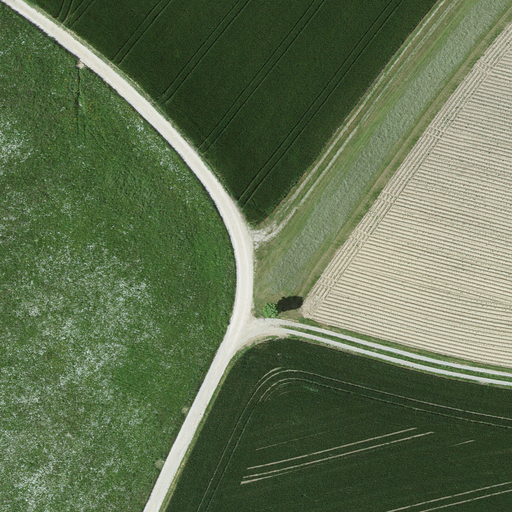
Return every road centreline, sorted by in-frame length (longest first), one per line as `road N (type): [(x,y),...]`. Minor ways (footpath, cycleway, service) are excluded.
road 1 (track): [(10,0),(153,117),(212,186),(243,248),(246,284),(232,335)]
road 2 (track): [(243,248),(284,219),(395,58),(447,0)]
road 3 (track): [(232,335),(285,325),(511,377)]
road 4 (track): [(232,335),(154,511)]
